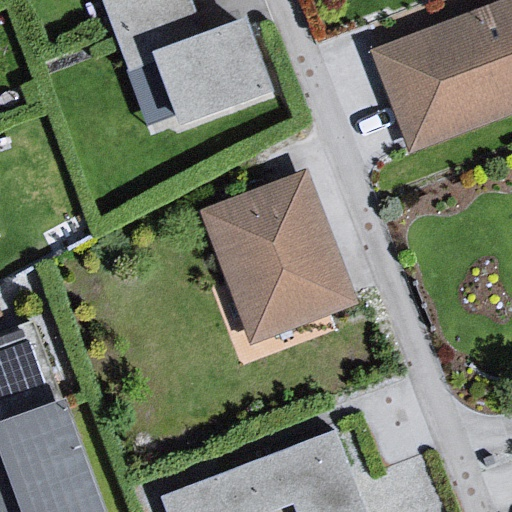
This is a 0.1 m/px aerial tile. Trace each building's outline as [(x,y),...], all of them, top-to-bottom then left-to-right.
[(126,0),(127,1),(99,5),(155,143),(171,137),(173,147),(281,111),(244,24),(200,38),(184,0),(126,0)] [(511,2),(370,58),(408,165),(511,125),(511,2)] [(354,298),(303,164),(195,205),(247,339),(354,298)] [(99,511),(32,332),(0,340),(0,511),(99,511)] [(366,511),(347,439),(161,505),(163,511),(366,511)]
